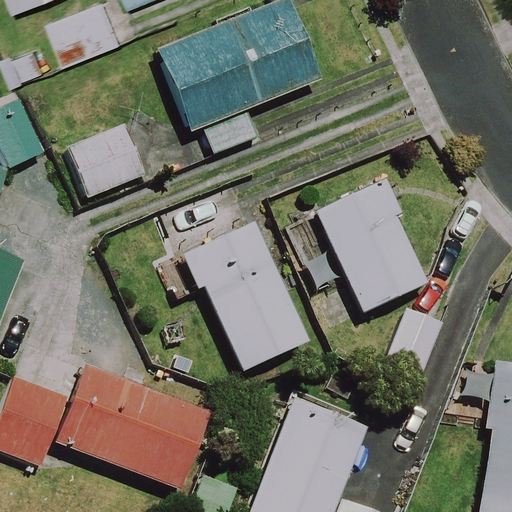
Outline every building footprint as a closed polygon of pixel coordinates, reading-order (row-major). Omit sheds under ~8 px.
[(52,0),(15,0),(21,13),(52,0)] [(135,71),(112,3),(51,23),(65,66),(106,52),(114,78),(135,71)] [(287,8),(156,56),(185,138),(197,134),(207,161),(253,144),(242,113),(315,86),(287,8)] [(0,167),(5,176),(44,154),(29,127),(15,102),(0,111),(0,167)] [(142,180),(122,131),(67,153),(86,203),(142,180)] [(398,215),(383,184),(309,218),(357,319),(422,289),(389,219),(398,215)] [(249,225),(233,187),(161,217),(177,256),(194,296),(200,293),(235,377),(300,350),(249,225)] [(0,313),(17,270),(0,262),(0,313)] [(438,327),(403,312),(378,372),(413,387),(438,327)] [(511,511),(511,373),(494,371),(473,511),(511,511)] [(203,419),(81,374),(69,406),(9,383),(0,407),(0,455),(37,470),(46,446),(175,494),(203,419)] [(358,511),(335,504),(362,432),(289,404),(248,511),(358,511)]
